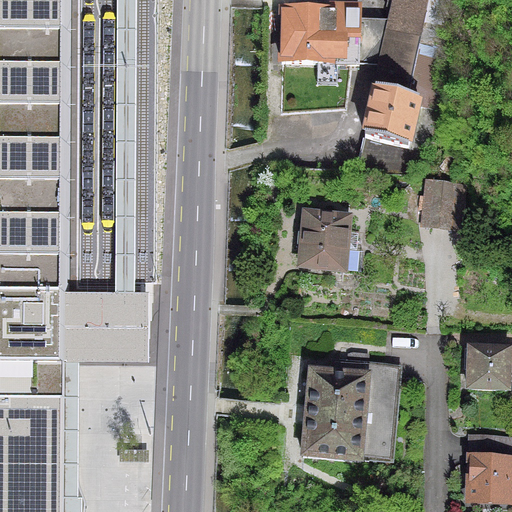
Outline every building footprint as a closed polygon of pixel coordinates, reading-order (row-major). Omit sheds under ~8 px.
[(0,0),(0,295),(70,296),(70,281),(70,0),(0,0)] [(70,331),(70,366),(9,366),(9,400),(69,400),(68,511),(78,511),(80,366),(151,367),(151,284),(134,284),(136,0),(117,0),(116,282),(116,296),(116,331),(96,331),(70,331)] [(397,0),(378,85),(405,91),(426,0),(397,0)] [(359,66),(361,20),(284,18),(282,64),(359,66)] [(420,104),(376,94),(366,136),(411,146),(420,104)] [(455,228),(460,187),(430,184),(425,225),(455,228)] [(305,216),(300,269),(345,274),(350,220),(305,216)] [(0,365),(9,366),(70,366),(70,331),(96,331),(116,331),(116,296),(70,296),(0,295),(0,365)] [(511,351),(470,351),(469,390),(511,390),(511,351)] [(307,417),(304,457),(392,463),(399,369),(347,365),(346,376),(310,374),(307,417)] [(9,400),(8,511),(68,511),(69,400),(9,400)] [(511,442),(466,440),(462,504),(509,507),(511,464),(511,442)] [(147,450),(120,450),(120,461),(147,461),(147,450)]
